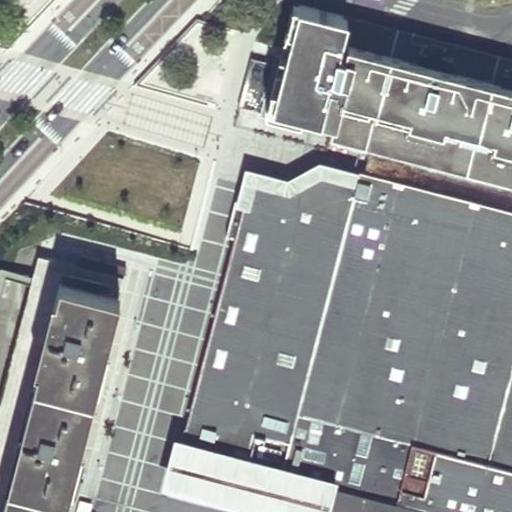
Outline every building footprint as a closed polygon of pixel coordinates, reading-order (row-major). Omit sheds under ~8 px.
[(442,52),(444,44),(431,41),(432,38),(363,20),(359,38),(343,34),(347,16),(299,4),(286,55),(278,53),(276,64),(263,113),(511,177),(511,59),(455,44),(453,54),(442,52)] [(363,20),(347,16),(343,34),(359,38),(363,20)] [(442,52),(453,54),(455,44),(432,38),(431,41),(444,44),(442,52)] [(238,107),(263,113),(276,64),(250,58),(238,107)] [(182,443),(283,469),(358,178),(321,168),(290,188),(274,183),(249,208),(182,443)] [(511,511),(511,218),(358,178),(283,469),(274,503),(272,511),(273,511),(511,511)] [(0,511),(65,511),(128,267),(83,255),(80,266),(75,285),(67,282),(72,263),(41,254),(22,326),(33,329),(29,344),(18,341),(0,410),(0,428),(7,430),(3,446),(0,444),(0,511)] [(29,344),(33,329),(22,326),(18,341),(29,344)] [(283,469),(182,443),(173,477),(225,490),(274,503),(283,469)]
